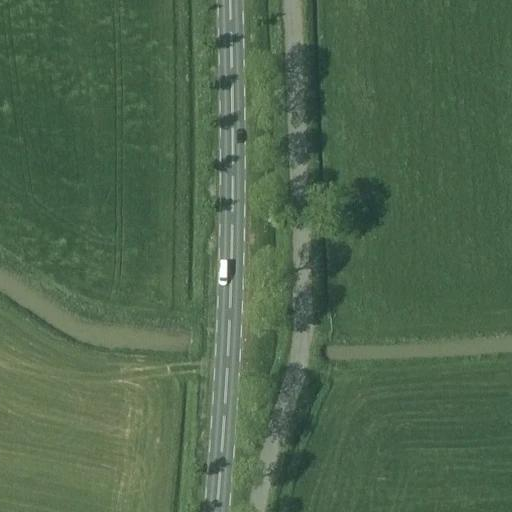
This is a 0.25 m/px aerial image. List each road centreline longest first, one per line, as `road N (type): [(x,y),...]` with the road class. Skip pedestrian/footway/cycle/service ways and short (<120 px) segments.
road 1 (unclassified): [(257,511),(301,345),(292,0)]
road 2 (primary): [(213,511),(227,327),(226,0)]
